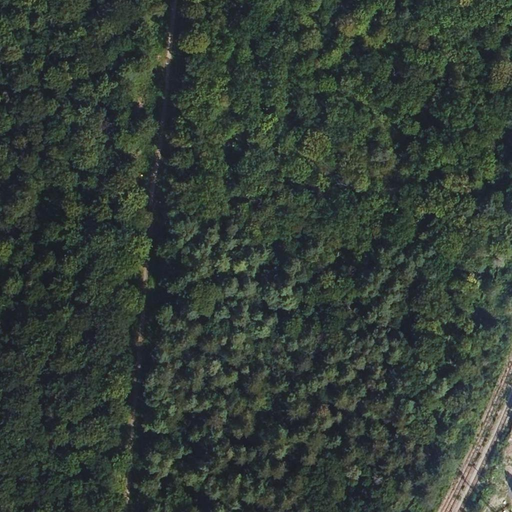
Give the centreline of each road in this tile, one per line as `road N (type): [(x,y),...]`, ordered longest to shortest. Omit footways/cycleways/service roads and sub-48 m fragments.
road 1 (track): [(170,0),(127,511)]
road 2 (track): [(0,216),(451,316)]
